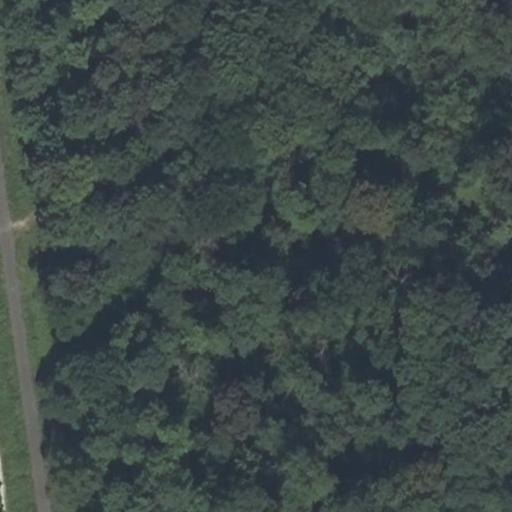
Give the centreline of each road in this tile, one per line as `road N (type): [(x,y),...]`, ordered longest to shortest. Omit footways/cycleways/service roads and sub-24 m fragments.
road 1 (unknown): [(511,144),(410,33),(247,10),(0,232)]
road 2 (track): [(46,511),(0,178)]
